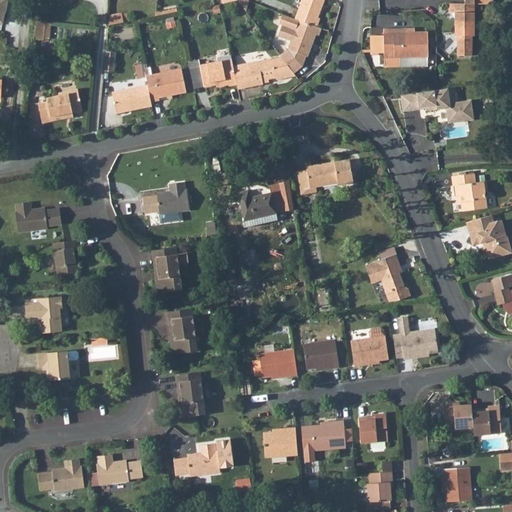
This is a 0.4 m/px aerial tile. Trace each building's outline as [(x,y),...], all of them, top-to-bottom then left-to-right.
[(0,0),(0,23),(5,24),(9,0),(0,0)] [(301,0),(296,15),(318,23),(322,14),(319,13),(324,0),(301,0)] [(465,0),(454,0),(449,0),(449,9),(455,9),(455,30),(458,33),(457,49),(472,49),(473,33),(475,30),(475,26),(475,1),(494,1),(493,0),(465,0)] [(296,15),(284,10),(280,21),(283,22),(279,33),(292,38),(289,45),(280,52),(281,54),(293,68),(294,70),(303,63),(307,53),(308,53),(316,31),(320,32),(323,25),(318,23),(296,15)] [(111,16),(110,24),(127,21),(126,12),(111,16)] [(38,20),(37,38),(47,39),(49,22),(38,20)] [(398,32),(388,31),(386,66),(405,67),(430,69),(433,34),(421,33),(398,32)] [(117,50),(107,49),(106,69),(116,70),(117,50)] [(279,55),(235,64),(239,82),(240,87),(266,82),(265,77),(278,74),(278,76),(296,72),(294,70),(293,68),(281,54),(279,55)] [(235,64),(234,59),(203,66),(207,85),(230,80),(231,84),(239,82),(235,64)] [(144,63),(137,65),(139,78),(146,77),(144,63)] [(203,66),(191,68),(195,87),(207,85),(203,66)] [(183,68),(148,76),(150,84),(154,100),(163,98),(162,95),(188,89),(183,68)] [(154,100),(150,84),(114,91),(118,112),(155,105),(154,100)] [(44,101),(40,102),(42,110),(43,114),(45,122),(55,119),(54,117),(61,115),(75,112),(74,109),(85,106),(80,86),(61,90),(62,93),(49,95),(50,100),(47,101),(44,101)] [(438,89),(402,94),(404,110),(426,107),(427,109),(437,108),(437,109),(447,107),(449,122),(474,119),(472,99),(451,102),(449,87),(438,89)] [(355,160),(306,169),(309,188),(328,186),(353,181),(351,169),(356,169),(355,160)] [(476,174),(452,178),(454,186),(456,186),(458,196),(461,196),(463,212),(486,208),(484,194),(489,193),(487,182),(478,183),(476,174)] [(248,191),(238,194),(245,229),(276,221),(275,214),(294,209),(292,198),(289,181),(276,185),(280,200),(272,202),(270,194),(250,199),(248,191)] [(158,196),(145,197),(147,212),(161,211),(161,214),(191,211),(189,189),(186,189),(185,182),(171,184),(172,192),(158,193),(158,196)] [(276,185),(268,187),(270,194),(272,202),(280,200),(276,185)] [(18,210),(16,210),(18,231),(49,228),(48,224),(63,223),(62,207),(47,209),(46,206),(32,208),(31,201),(17,202),(18,210)] [(490,215),(468,221),(475,244),(484,241),(490,240),(492,247),(489,248),(492,258),(510,253),(511,252),(511,239),(510,233),(507,234),(503,220),(492,223),(490,215)] [(76,239),(55,242),(59,274),(81,273),(79,262),(77,262),(75,247),(77,247),(76,239)] [(177,247),(153,250),(155,264),(158,264),(162,292),(182,289),(179,265),(189,264),(188,253),(178,254),(177,247)] [(398,255),(368,267),(375,285),(380,284),(381,280),(383,279),(392,303),(401,301),(414,296),(411,289),(407,287),(400,269),(403,268),(398,255)] [(510,312),(511,311),(511,291),(510,291),(509,287),(511,285),(511,273),(511,274),(510,274),(492,279),(495,290),(494,290),(498,304),(503,303),(505,307),(510,312)] [(331,311),(328,286),(319,287),(323,312),(331,311)] [(60,295),(25,299),(26,318),(41,316),(42,331),(60,330),(58,308),(61,307),(60,295)] [(191,310),(167,312),(168,324),(172,324),(175,352),(196,351),(191,310)] [(372,337),(351,340),(355,365),(364,364),(364,362),(390,358),(387,335),(386,335),(386,329),(383,327),(373,328),(371,331),(372,337)] [(436,328),(402,333),(405,357),(413,357),(413,355),(430,352),(439,351),(436,328)] [(91,337),(92,344),(102,343),(102,336),(91,337)] [(337,342),(305,346),(308,370),(332,367),(333,369),(340,369),(337,342)] [(67,350),(37,352),(39,366),(49,365),(50,379),(69,378),(68,359),(76,358),(77,356),(77,351),(75,350),(67,351),(67,350)] [(297,376),(294,351),(259,354),(262,378),(290,375),(290,377),(297,376)] [(198,371),(175,374),(176,388),(179,388),(183,415),(203,413),(198,371)] [(470,410),(470,406),(452,407),(452,405),(441,405),(443,428),(453,427),(453,430),(472,429),(470,410)] [(479,410),(470,410),(472,429),(472,436),(501,434),(498,406),(487,407),(487,412),(479,412),(479,410)] [(369,419),(360,419),(362,443),(390,442),(388,414),(376,414),(377,420),(369,421),(369,419)] [(354,441),(353,428),(345,429),(345,420),(336,420),(336,423),(302,426),(305,461),(316,460),(315,450),(346,447),(346,441),(354,441)] [(297,457),(295,430),(287,430),(287,433),(263,435),(265,460),(297,457)] [(188,453),(174,455),(176,470),(191,468),(191,472),(203,471),(220,469),(218,445),(215,445),(215,439),(200,440),(201,449),(188,450),(188,453)] [(511,452),(502,454),(503,472),(511,471),(511,452)] [(98,460),(96,462),(99,483),(128,480),(128,476),(141,475),(140,459),(126,460),(126,458),(111,459),(111,453),(97,454),(98,460)] [(52,473),(38,474),(40,489),(54,488),(55,490),(85,487),(83,464),(79,463),(79,458),(65,459),(65,466),(52,468),(52,473)] [(382,462),(382,471),(392,470),(392,461),(382,462)] [(470,469),(442,470),(443,479),(446,479),(448,502),(472,501),(470,469)] [(382,471),(367,474),(368,483),(365,483),(366,501),(368,501),(391,500),(392,500),(391,482),(393,482),(392,470),(382,471)]
